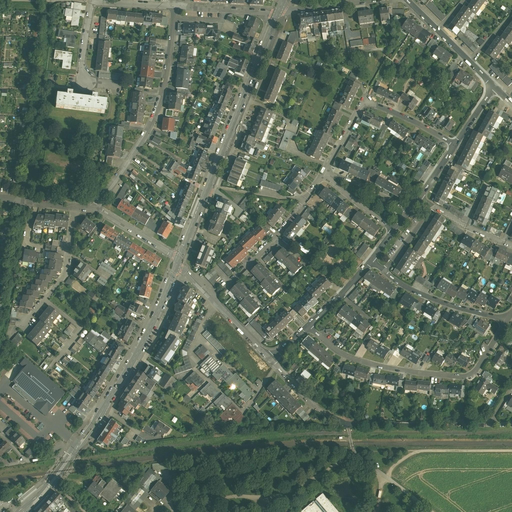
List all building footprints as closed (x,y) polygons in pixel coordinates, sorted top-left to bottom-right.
[(483,4),(477,0),(473,0),(471,4),(479,9),(483,4)] [(479,9),(471,4),(467,9),(472,13),(475,15),(479,9)] [(467,9),(464,7),(461,11),(469,17),(472,13),(467,9)] [(71,25),(78,26),(80,10),(73,9),(73,10),(65,9),(64,17),(72,18),(71,25)] [(342,10),(334,11),(336,22),(339,21),(343,21),(342,10)] [(334,11),(327,12),(328,23),(333,22),(336,22),(334,11)] [(372,11),(358,13),(359,25),(374,23),(372,11)] [(469,17),(461,11),(458,16),(466,22),(469,17)] [(116,21),(117,13),(108,12),(107,18),(107,20),(116,21)] [(327,12),(319,14),(321,24),(326,23),(328,23),(327,12)] [(125,22),(126,14),(117,13),(116,21),(125,22)] [(134,23),(135,15),(126,14),(125,22),(134,23)] [(152,23),(153,15),(144,14),(144,16),(143,22),(152,23)] [(319,14),(312,15),(313,25),(321,24),(319,14)] [(143,22),(144,16),(135,15),(134,23),(143,24),(143,22)] [(162,17),(162,16),(153,15),(152,23),(161,24),(162,17)] [(312,15),(305,16),(306,26),(313,25),(312,15)] [(466,22),(458,16),(455,20),(463,26),(466,22)] [(251,18),(249,22),(247,29),(256,32),(260,22),(251,18)] [(408,20),(402,28),(407,32),(408,31),(410,33),(416,25),(414,23),(412,21),(411,22),(408,20)] [(463,26),(455,20),(451,25),(459,31),(463,26)] [(195,34),(195,25),(190,25),(190,24),(184,24),(184,32),(184,34),(187,34),(195,34)] [(206,26),(195,25),(195,34),(205,35),(206,26)] [(419,27),(416,25),(410,33),(410,34),(415,37),(415,36),(418,38),(423,30),(421,29),(422,28),(420,26),(419,27)] [(459,31),(451,25),(448,29),(456,35),(459,31)] [(217,26),(206,26),(205,35),(208,35),(208,37),(215,38),(215,34),(217,34),(217,31),(217,26)] [(247,29),(245,28),(242,36),(249,39),(253,40),(256,32),(247,29)] [(307,29),(299,30),(300,39),(308,38),(307,31),(307,29)] [(428,32),(426,31),(423,30),(418,38),(421,40),(420,41),(425,44),(431,36),(428,33),(428,32)] [(76,33),(59,31),(58,38),(67,39),(66,47),(74,48),(76,33)] [(296,33),(291,34),(287,44),(293,46),(295,40),(297,39),(296,33)] [(511,41),(511,38),(504,33),(500,39),(507,44),(509,45),(511,41)] [(246,41),(239,38),(239,37),(234,35),(232,39),(235,41),(246,45),(254,49),(257,42),(253,40),(249,39),(247,42),(245,42),(246,41)] [(500,39),(498,37),(493,43),(503,49),(507,44),(500,39)] [(99,42),(98,51),(107,52),(107,48),(109,48),(109,44),(99,42)] [(287,44),(284,43),(277,60),(286,64),(293,46),(287,44)] [(503,49),(493,43),(489,48),(499,55),(503,49)] [(254,49),(246,45),(245,49),(239,47),(237,51),(251,56),(254,49)] [(185,47),(183,47),(182,55),(192,56),(193,48),(185,47)] [(446,52),(439,47),(434,54),(441,59),(446,52)] [(499,55),(489,48),(485,54),(493,60),(495,60),(499,55)] [(72,54),(55,51),(54,59),(65,61),(64,65),(70,66),(72,54)] [(98,51),(97,61),(106,62),(107,63),(108,58),(106,58),(107,52),(98,51)] [(446,52),(441,59),(448,64),(453,57),(446,52)] [(192,56),(182,55),(181,64),(184,64),(191,65),(191,63),(192,63),(193,59),(191,59),(192,56)] [(240,60),(239,64),(230,60),(228,63),(246,70),(249,63),(240,60)] [(97,61),(95,71),(99,72),(102,72),(105,72),(106,73),(107,67),(105,67),(106,62),(97,61)] [(224,65),(219,63),(216,68),(217,68),(219,69),(225,73),(228,67),(227,67),(227,66),(224,65)] [(235,69),(236,70),(235,73),(243,77),(246,70),(228,63),(227,66),(227,67),(228,67),(234,70),(235,69)] [(225,73),(219,69),(217,74),(217,75),(216,77),(222,80),(226,73),(225,73)] [(286,74),(277,70),(276,74),(272,83),(271,86),(280,89),(282,86),(280,85),(283,78),(285,78),(286,74)] [(467,75),(461,71),(454,82),(460,86),(462,83),(467,75)] [(474,80),(467,75),(462,83),(469,87),(474,80)] [(142,88),(151,90),(152,79),(140,78),(139,88),(142,88)] [(360,86),(350,81),(339,104),(341,105),(349,109),(360,86)] [(220,89),(221,90),(223,91),(231,94),(232,92),(231,92),(233,88),(226,84),(224,87),(221,85),(220,86),(217,84),(216,87),(220,89)] [(280,89),(271,86),(270,88),(270,89),(266,98),(265,101),(274,105),(276,101),(274,100),(277,93),(279,93),(280,89)] [(388,91),(383,89),(379,88),(376,93),(385,98),(388,92),(388,91)] [(217,96),(220,97),(228,101),(231,94),(223,91),(221,90),(220,89),(217,96)] [(67,94),(67,98),(57,96),(55,108),(80,111),(81,99),(71,98),(72,95),(72,90),(68,90),(67,94)] [(392,93),(388,92),(385,98),(394,102),(397,95),(392,93)] [(106,102),(96,101),(97,98),(96,98),(97,93),(92,93),(92,97),(91,100),(81,99),(80,111),(105,114),(106,102)] [(144,105),(145,95),(141,94),(135,94),(133,93),(132,103),(144,105)] [(176,95),(170,95),(169,104),(180,106),(181,106),(182,97),(183,96),(176,95)] [(220,97),(218,103),(215,101),(214,103),(216,104),(218,105),(225,108),(228,101),(220,97)] [(417,101),(410,97),(406,103),(404,105),(412,110),(415,105),(414,104),(417,101)] [(143,115),(144,105),(132,103),(131,113),(143,115)] [(225,108),(218,105),(216,104),(215,106),(213,105),(212,109),(214,110),(215,111),(223,114),(225,108)] [(428,108),(423,116),(430,121),(433,116),(432,115),(434,112),(428,108)] [(273,114),(261,109),(259,114),(271,119),(273,114)] [(214,110),(212,115),(209,114),(208,116),(220,120),(223,114),(215,111),(214,110)] [(338,112),(333,110),(333,111),(322,133),(330,137),(331,138),(342,115),(338,112)] [(487,117),(496,122),(500,124),(503,119),(500,117),(498,116),(495,114),(493,113),(490,111),(487,117)] [(374,116),(368,113),(365,112),(362,120),(367,123),(368,121),(371,123),(374,116)] [(141,125),(143,115),(131,113),(130,123),(141,125)] [(271,119),(259,114),(258,119),(269,123),(271,119)] [(220,120),(208,116),(208,117),(211,118),(209,122),(218,126),(220,120)] [(380,119),(374,116),(371,123),(374,124),(374,126),(379,128),(383,120),(380,119)] [(453,123),(443,116),(439,121),(442,123),(440,126),(449,131),(452,127),(451,126),(453,123)] [(496,122),(487,117),(484,122),(492,127),(496,122)] [(269,123),(258,119),(256,123),(267,128),(269,123)] [(395,122),(393,120),(388,128),(393,131),(394,130),(397,132),(401,126),(395,122)] [(218,126),(209,122),(208,126),(204,125),(204,126),(216,131),(218,126)] [(492,127),(484,122),(480,128),(489,133),(492,127)] [(267,128),(256,123),(254,128),(265,133),(267,128)] [(216,131),(204,126),(203,128),(206,129),(204,135),(209,137),(213,139),(213,138),(216,131)] [(388,127),(385,126),(382,131),(379,137),(382,139),(388,127)] [(407,130),(401,126),(397,132),(400,134),(399,135),(404,138),(409,131),(407,130)] [(123,129),(111,127),(110,137),(122,139),(123,129)] [(265,133),(254,128),(252,133),(263,137),(265,133)] [(489,133),(480,128),(477,133),(483,136),(486,138),(489,133)] [(477,133),(474,131),(471,137),(480,142),(483,136),(477,133)] [(322,133),(320,132),(319,136),(318,135),(316,138),(327,143),(330,137),(322,133)] [(263,137),(252,133),(250,138),(255,140),(261,142),(263,137)] [(419,134),(414,142),(419,145),(420,144),(423,146),(427,140),(421,136),(422,136),(419,134)] [(208,138),(208,140),(198,136),(197,139),(215,147),(218,140),(213,138),(213,139),(209,137),(208,138)] [(252,147),(256,148),(259,150),(263,151),(264,148),(256,144),(254,143),(255,140),(250,138),(247,136),(244,143),(252,147)] [(120,149),(122,139),(110,137),(108,147),(120,149)] [(161,140),(154,137),(152,142),(158,145),(161,140)] [(480,142),(471,137),(468,143),(477,147),(480,142)] [(327,143),(316,138),(315,140),(316,141),(315,144),(324,149),(327,143)] [(215,147),(197,139),(195,142),(196,142),(203,145),(204,145),(206,145),(204,149),(213,153),(215,147)] [(433,144),(427,140),(423,146),(426,148),(426,149),(430,153),(435,145),(433,143),(433,144)] [(252,147),(244,143),(241,151),(249,154),(252,147)] [(477,147),(468,143),(465,148),(474,153),(477,147)] [(324,149),(315,144),(313,147),(312,147),(311,149),(322,154),(324,149)] [(119,159),(120,149),(108,147),(107,157),(113,158),(119,159)] [(195,151),(198,152),(196,158),(204,161),(207,154),(199,150),(195,148),(194,150),(195,151)] [(474,153),(465,148),(462,154),(471,159),(474,153)] [(322,154),(311,149),(309,152),(311,153),(309,156),(319,161),(322,154)] [(471,159),(462,154),(460,160),(469,164),(471,159)] [(204,161),(196,158),(193,165),(201,169),(203,165),(202,165),(204,161)] [(247,163),(237,159),(235,165),(244,169),(247,163)] [(469,164),(460,160),(457,165),(462,168),(466,170),(469,164)] [(511,164),(506,160),(502,166),(506,168),(507,167),(509,169),(511,164)] [(172,161),(166,170),(169,172),(172,174),(178,165),(172,161)] [(352,165),(342,161),(339,169),(348,173),(352,165)] [(190,172),(198,176),(201,169),(193,165),(193,166),(192,169),(188,167),(186,166),(186,167),(184,169),(187,171),(190,172)] [(244,169),(235,165),(232,171),(242,175),(244,169)] [(361,169),(352,165),(348,173),(357,178),(361,169)] [(453,167),(452,166),(450,170),(459,174),(461,171),(453,167)] [(511,170),(509,169),(507,167),(506,168),(504,171),(503,170),(500,175),(506,179),(505,180),(511,184),(511,182),(511,170)] [(166,170),(164,169),(161,174),(165,177),(169,172),(166,170)] [(303,172),(299,169),(294,174),(294,175),(302,181),(306,175),(307,175),(303,172)] [(370,173),(361,169),(357,178),(366,182),(370,173)] [(382,172),(377,169),(373,177),(372,181),(376,183),(379,177),(382,172)] [(459,174),(450,170),(447,175),(456,179),(461,181),(463,176),(459,174)] [(190,172),(187,171),(186,173),(189,174),(187,179),(195,183),(198,176),(190,172)] [(242,175),(232,171),(230,177),(240,181),(242,175)] [(302,181),(294,175),(290,179),(298,186),(302,181)] [(456,179),(447,175),(445,179),(453,183),(456,179)] [(240,181),(230,177),(228,183),(237,187),(240,181)] [(379,177),(376,183),(375,184),(384,190),(388,182),(379,177)] [(298,186),(290,179),(286,184),(290,188),(294,191),(298,186)] [(453,183),(445,179),(443,184),(451,188),(453,183)] [(397,187),(388,182),(384,190),(392,194),(397,187)] [(130,186),(125,183),(113,204),(118,207),(121,201),(130,186)] [(194,187),(186,183),(184,189),(181,188),(181,190),(183,191),(191,194),(194,187)] [(451,188),(443,184),(440,189),(448,193),(451,188)] [(405,192),(397,187),(392,194),(401,199),(405,192)] [(325,188),(319,196),(322,198),(323,197),(326,200),(332,193),(325,188)] [(483,197),(491,201),(496,203),(500,194),(487,188),(483,197)] [(448,193),(440,189),(438,193),(446,198),(448,193)] [(191,194),(183,191),(181,195),(179,194),(178,196),(181,197),(188,200),(191,194)] [(326,200),(325,201),(328,203),(329,202),(332,205),(337,198),(332,193),(326,200)] [(446,198),(438,193),(435,198),(436,199),(444,202),(446,198)] [(188,200),(181,197),(179,202),(176,201),(176,202),(178,203),(186,206),(188,200)] [(491,201),(483,197),(480,203),(488,207),(491,201)] [(246,198),(239,206),(245,211),(252,202),(247,199),(246,198)] [(343,203),(337,198),(332,205),(331,206),(334,208),(334,207),(338,209),(343,203)] [(226,201),(222,199),(220,204),(218,204),(217,208),(218,209),(217,213),(226,217),(227,217),(231,206),(228,204),(228,203),(226,202),(226,201)] [(135,209),(121,201),(118,207),(117,209),(131,217),(135,209)] [(186,206),(178,203),(176,208),(175,207),(174,209),(176,210),(183,213),(186,206)] [(349,208),(343,203),(338,209),(337,211),(339,212),(340,212),(343,215),(348,209),(349,208)] [(488,207),(480,203),(478,209),(486,212),(488,207)] [(279,206),(276,209),(275,208),(274,211),(275,211),(281,217),(286,211),(279,206)] [(149,218),(135,209),(131,217),(145,226),(145,225),(148,220),(149,218)] [(343,215),(347,219),(348,218),(352,212),(348,209),(343,215)] [(486,212),(478,209),(475,215),(483,218),(486,212)] [(183,213),(176,210),(173,215),(177,218),(181,220),(182,217),(183,213)] [(281,217),(275,211),(272,215),(271,214),(269,216),(270,217),(277,222),(281,217)] [(167,214),(175,222),(174,225),(182,228),(185,222),(181,220),(177,218),(173,215),(169,212),(167,214)] [(356,215),(352,212),(348,218),(352,221),(353,220),(356,215)] [(226,217),(217,213),(209,232),(218,236),(226,217)] [(365,218),(358,213),(356,215),(353,220),(356,222),(355,223),(359,226),(360,225),(365,218)] [(446,220),(437,214),(434,219),(442,225),(443,223),(444,223),(446,220)] [(483,218),(475,215),(473,220),(481,224),(483,218)] [(38,216),(37,216),(37,219),(36,219),(33,227),(43,229),(43,227),(44,217),(38,216)] [(68,217),(61,216),(60,228),(67,229),(68,217)] [(300,218),(299,216),(294,223),(300,228),(303,224),(304,225),(306,222),(300,218)] [(277,222),(270,217),(268,220),(267,219),(265,222),(271,227),(272,228),(277,222)] [(373,224),(365,218),(360,225),(363,227),(362,228),(366,232),(373,224)] [(96,227),(85,219),(80,227),(90,234),(92,232),(95,227),(96,227)] [(442,225),(434,219),(430,225),(441,232),(445,227),(442,225)] [(158,226),(148,220),(145,225),(155,231),(158,226)] [(173,227),(164,222),(157,234),(166,239),(169,233),(170,231),(173,227)] [(271,227),(265,222),(262,225),(269,230),(271,227)] [(260,227),(267,234),(270,231),(269,230),(262,225),(259,223),(258,225),(260,227)] [(300,228),(294,223),(289,229),(295,234),(298,231),(299,232),(301,229),(300,228)] [(380,229),(373,224),(366,232),(371,235),(371,234),(375,236),(380,229)] [(441,232),(430,225),(427,230),(438,237),(438,238),(442,232),(441,232)] [(119,234),(105,226),(100,234),(114,242),(118,236),(119,234)] [(267,234),(260,227),(256,231),(263,239),(268,235),(267,234)] [(295,234),(289,229),(283,235),(285,237),(290,241),(293,237),(294,238),(296,235),(295,234)] [(438,237),(427,230),(423,235),(431,240),(434,242),(438,237)] [(263,239),(256,231),(252,234),(259,241),(260,242),(263,239)] [(259,241),(252,234),(251,233),(247,237),(255,245),(259,241)] [(431,240),(423,235),(420,241),(427,245),(431,240)] [(471,238),(466,235),(461,244),(459,247),(464,250),(471,238)] [(118,236),(114,242),(113,243),(127,252),(132,244),(118,236)] [(255,245),(247,237),(243,240),(251,249),(255,245)] [(471,238),(464,250),(469,253),(471,250),(476,241),(471,238)] [(251,249),(243,240),(239,244),(241,246),(247,252),(251,249)] [(427,245),(420,241),(413,251),(418,255),(421,257),(428,246),(427,245)] [(480,244),(476,241),(471,250),(475,252),(480,244)] [(146,253),(132,244),(127,252),(141,261),(142,259),(146,253)] [(485,247),(480,244),(475,252),(480,255),(485,247)] [(213,251),(202,246),(195,265),(206,270),(213,251)] [(247,252),(241,246),(237,250),(245,258),(249,254),(247,252)] [(490,250),(485,247),(480,255),(485,258),(490,250)] [(490,250),(485,258),(489,261),(492,254),(494,250),(491,248),(490,250)] [(275,256),(275,257),(278,261),(287,253),(283,249),(282,250),(280,252),(278,254),(275,256)] [(409,249),(403,259),(411,265),(415,259),(418,255),(413,251),(409,249)] [(505,252),(499,249),(496,256),(495,258),(495,259),(501,261),(505,252)] [(245,258),(237,250),(233,253),(241,262),(245,258)] [(161,260),(147,251),(146,253),(142,259),(156,268),(161,260)] [(511,255),(505,252),(501,261),(506,264),(511,255)] [(241,262),(233,253),(229,257),(237,265),(241,262)] [(287,253),(278,261),(282,264),(283,264),(290,257),(287,253)] [(290,257),(283,264),(287,267),(295,259),(291,256),(290,257)] [(237,265),(229,257),(225,261),(227,263),(232,268),(233,269),(237,265)] [(295,259),(287,267),(291,271),(299,263),(295,259)] [(411,265),(403,259),(396,269),(400,272),(405,275),(408,277),(414,267),(411,265)] [(91,271),(80,262),(76,268),(77,269),(76,271),(75,270),(73,273),(74,273),(72,276),(82,283),(91,271)] [(116,271),(102,262),(99,267),(113,276),(116,271)] [(299,263),(291,271),(294,275),(303,267),(299,263)] [(263,268),(259,264),(254,269),(251,272),(254,276),(263,268)] [(263,268),(254,276),(258,280),(266,272),(263,268)] [(373,285),(367,281),(373,273),(370,271),(364,278),(365,279),(364,280),(365,281),(363,283),(368,287),(369,285),(371,287),(373,285)] [(266,272),(258,280),(262,284),(269,277),(270,276),(266,272)] [(210,275),(208,273),(204,277),(216,289),(220,285),(216,281),(214,279),(212,277),(210,275)] [(379,277),(373,273),(367,281),(373,285),(379,277)] [(153,276),(145,274),(141,287),(149,289),(151,284),(152,281),(153,276)] [(107,282),(100,277),(97,282),(103,286),(107,282)] [(269,277),(262,284),(261,285),(265,289),(273,281),(269,277)] [(324,277),(319,282),(326,290),(332,285),(324,277)] [(385,281),(379,277),(373,285),(379,289),(385,281)] [(273,281),(265,289),(268,292),(276,285),(273,281)] [(390,285),(385,281),(379,289),(384,293),(390,285)] [(450,287),(441,281),(437,288),(446,294),(450,287)] [(326,290),(319,282),(314,287),(321,295),(326,290)] [(239,283),(230,291),(234,295),(243,287),(239,283)] [(276,285),(268,292),(272,296),(280,289),(276,285)] [(390,285),(384,293),(390,297),(396,289),(390,285)] [(149,289),(141,287),(139,297),(148,299),(151,289),(149,289)] [(187,287),(181,289),(179,293),(181,294),(179,298),(179,297),(177,298),(176,300),(177,301),(179,302),(190,309),(194,303),(190,301),(194,294),(191,292),(192,290),(187,287)] [(243,287),(234,295),(238,299),(246,291),(243,287)] [(321,295),(314,287),(308,292),(310,295),(316,300),(321,295)] [(458,292),(450,287),(446,294),(454,299),(456,296),(458,292)] [(469,295),(460,289),(458,292),(456,296),(464,302),(466,299),(469,295)] [(246,291),(238,299),(242,303),(249,296),(250,295),(246,291)] [(479,297),(470,292),(469,295),(466,299),(474,305),(476,302),(479,297)] [(316,300),(310,295),(305,300),(313,307),(318,302),(316,300)] [(415,301),(405,295),(400,304),(410,310),(410,309),(415,301)] [(489,300),(480,295),(479,297),(476,302),(484,307),(486,305),(489,300)] [(249,296),(242,303),(241,304),(244,308),(253,300),(249,296)] [(496,300),(491,296),(489,300),(486,305),(494,310),(499,303),(495,301),(496,300)] [(253,300),(244,308),(248,312),(256,304),(253,300)] [(313,307),(305,300),(300,304),(307,312),(313,307)] [(419,303),(415,301),(410,309),(414,311),(419,303)] [(126,309),(119,305),(115,302),(113,305),(117,308),(124,313),(126,309)] [(190,309),(179,302),(178,305),(176,304),(175,306),(175,308),(174,311),(174,312),(176,313),(186,318),(190,309)] [(144,309),(134,304),(133,308),(130,306),(128,310),(131,312),(140,316),(144,309)] [(260,308),(256,304),(248,312),(252,316),(260,308)] [(307,312),(300,304),(295,309),(295,310),(298,313),(302,317),(307,312)] [(434,308),(430,305),(429,305),(424,313),(433,318),(433,319),(437,313),(438,311),(434,308)] [(351,311),(345,306),(337,316),(343,321),(345,318),(351,311)] [(59,315),(50,307),(46,311),(55,319),(59,315)] [(129,316),(124,313),(117,308),(115,310),(114,311),(121,317),(126,320),(129,316)] [(55,319),(46,311),(42,315),(52,323),(55,319)] [(289,314),(286,311),(281,316),(288,324),(294,319),(293,318),(289,314)] [(358,316),(351,311),(345,318),(351,324),(358,316)] [(442,318),(447,321),(451,315),(446,312),(442,318)] [(186,318),(176,313),(172,322),(183,327),(187,318),(186,318)] [(437,313),(433,319),(433,318),(432,320),(436,323),(440,316),(437,313)] [(243,337),(221,314),(215,320),(237,343),(243,337)] [(464,319),(455,314),(449,323),(459,328),(463,321),(464,320),(464,319)] [(52,323),(42,315),(39,320),(41,321),(48,328),(52,323)] [(288,324),(281,316),(275,321),(283,329),(288,324)] [(358,316),(351,324),(358,329),(364,321),(358,316)] [(136,325),(128,320),(124,326),(133,330),(136,325)] [(48,328),(41,321),(37,326),(47,333),(50,329),(48,328)] [(275,321),(270,326),(278,334),(283,329),(275,321)] [(364,321),(358,329),(364,334),(370,326),(364,321)] [(490,326),(480,321),(479,322),(476,328),(481,331),(480,333),(484,335),(490,326)] [(183,327),(172,322),(168,331),(179,336),(183,327)] [(75,328),(71,324),(67,329),(71,332),(75,328)] [(47,333),(37,326),(34,330),(43,338),(47,333)] [(133,330),(124,326),(123,328),(122,327),(120,331),(130,336),(133,330)] [(278,334),(270,326),(265,331),(266,332),(268,335),(272,339),(278,334)] [(358,329),(355,332),(362,337),(364,334),(358,329)] [(43,338),(34,330),(30,334),(40,342),(43,338)] [(111,337),(104,331),(102,333),(106,336),(107,337),(106,338),(109,340),(111,337)] [(130,336),(120,331),(117,335),(119,336),(118,339),(126,343),(130,336)] [(162,347),(173,354),(181,342),(177,340),(179,336),(168,331),(165,338),(167,339),(165,341),(166,341),(162,347)] [(98,339),(90,333),(84,341),(85,342),(103,356),(105,353),(106,353),(105,353),(103,351),(107,346),(98,339)] [(40,342),(30,334),(27,338),(36,346),(40,342)] [(20,341),(15,337),(11,342),(15,346),(20,341)] [(309,338),(303,344),(310,350),(316,343),(309,338)] [(187,340),(182,351),(187,353),(192,342),(187,340)] [(376,345),(370,341),(367,347),(368,348),(367,349),(371,351),(371,352),(375,354),(380,346),(376,344),(376,345)] [(116,343),(112,350),(120,355),(124,348),(116,343)] [(322,349),(316,343),(310,350),(317,356),(322,349)] [(266,373),(272,367),(249,344),(243,349),(266,373)] [(405,348),(405,347),(401,353),(400,355),(405,357),(405,358),(408,360),(413,352),(414,350),(407,345),(405,348)] [(389,352),(385,350),(385,349),(380,346),(375,354),(379,357),(379,356),(384,359),(389,352)] [(507,350),(501,346),(498,351),(499,352),(504,355),(507,350)] [(175,355),(173,354),(162,347),(155,358),(165,365),(167,363),(168,364),(175,355)] [(329,355),(322,349),(317,356),(324,362),(329,355)] [(112,350),(107,359),(115,363),(120,355),(112,350)] [(421,357),(413,352),(408,360),(412,362),(416,365),(421,357)] [(504,355),(499,352),(493,363),(500,367),(503,361),(507,364),(511,367),(511,365),(511,360),(507,357),(504,355)] [(436,354),(432,361),(441,367),(444,362),(445,360),(442,358),(436,354)] [(458,360),(448,354),(445,360),(444,362),(453,367),(456,362),(458,360)] [(187,355),(182,357),(185,366),(173,370),(175,375),(192,369),(187,355)] [(336,361),(329,355),(324,362),(331,368),(336,361)] [(470,361),(461,355),(458,360),(456,362),(466,368),(470,361)] [(210,357),(200,366),(205,371),(208,368),(214,373),(220,367),(210,357)] [(65,394),(25,359),(24,359),(21,363),(26,367),(13,381),(16,384),(45,410),(44,411),(47,413),(48,412),(48,413),(65,394)] [(115,363),(107,359),(103,365),(111,369),(115,363)] [(111,369),(103,365),(99,371),(107,376),(111,369)] [(214,373),(212,375),(217,380),(221,376),(227,382),(233,376),(222,365),(220,367),(214,373)] [(357,369),(345,365),(342,374),(348,376),(349,375),(354,377),(355,376),(357,369)] [(148,366),(143,375),(147,378),(152,381),(153,379),(157,372),(148,366)] [(369,372),(357,368),(357,369),(355,376),(361,378),(361,377),(367,379),(369,374),(369,372)] [(311,376),(305,370),(300,376),(307,381),(311,376)] [(107,376),(99,371),(96,377),(104,381),(107,376)] [(143,375),(138,372),(133,379),(141,384),(145,379),(146,380),(147,378),(143,375)] [(203,382),(194,372),(185,380),(188,384),(191,381),(198,388),(203,382)] [(176,381),(166,374),(162,380),(163,381),(171,387),(176,381)] [(244,384),(235,374),(233,376),(227,382),(226,383),(229,386),(232,384),(238,390),(244,384)] [(387,377),(374,375),(373,384),(382,386),(382,384),(385,385),(386,385),(387,377)] [(400,378),(387,376),(387,377),(386,385),(392,386),(392,385),(398,386),(399,381),(400,378)] [(104,381),(96,377),(92,383),(100,388),(104,381)] [(152,381),(147,378),(146,380),(145,381),(153,387),(155,383),(152,381)] [(141,384),(133,379),(129,385),(137,391),(138,391),(139,389),(138,388),(141,384)] [(490,384),(482,379),(475,391),(482,396),(486,389),(489,391),(488,392),(490,393),(490,392),(495,395),(498,389),(490,384)] [(171,387),(163,381),(160,386),(168,392),(171,387)] [(276,381),(267,389),(274,396),(282,388),(276,381)] [(431,383),(418,381),(418,383),(417,390),(424,391),(424,390),(430,391),(431,383)] [(418,383),(405,382),(405,387),(404,390),(405,390),(410,391),(411,390),(417,391),(417,390),(418,383)] [(100,388),(92,383),(88,389),(96,394),(100,388)] [(209,383),(200,392),(203,395),(206,392),(213,399),(218,393),(209,383)] [(45,410),(16,384),(12,388),(27,401),(27,400),(41,412),(43,412),(44,411),(45,410)] [(254,394),(244,384),(238,390),(245,396),(242,399),(245,403),(254,394)] [(137,391),(129,385),(124,394),(131,399),(133,396),(137,391)] [(462,387),(449,385),(449,387),(448,394),(455,395),(455,394),(461,394),(461,392),(462,387)] [(449,387),(436,386),(436,392),(436,394),(442,395),(442,394),(448,394),(449,387)] [(79,390),(76,387),(72,391),(81,397),(83,393),(81,392),(79,390)] [(83,393),(85,394),(92,399),(96,394),(88,389),(86,393),(85,392),(85,391),(80,388),(79,390),(81,392),(83,393)] [(145,391),(140,388),(139,389),(138,391),(143,395),(146,397),(148,394),(145,391)] [(282,388),(274,396),(280,402),(289,394),(282,388)] [(80,398),(72,392),(70,394),(78,401),(80,398)] [(92,399),(85,394),(83,393),(81,397),(80,398),(78,401),(77,402),(86,408),(92,399)] [(131,399),(124,394),(120,399),(122,401),(127,404),(128,402),(131,399)] [(222,394),(213,403),(217,406),(220,403),(226,410),(232,404),(222,394)] [(295,401),(289,394),(280,402),(286,409),(287,408),(295,401)] [(187,395),(180,401),(186,405),(191,400),(187,395)] [(82,414),(86,408),(77,402),(76,401),(72,407),(77,410),(82,414)] [(127,404),(122,401),(118,406),(120,407),(118,411),(123,415),(125,417),(126,415),(128,413),(130,414),(133,409),(127,404)] [(295,401),(287,408),(290,411),(289,411),(293,416),(296,413),(301,408),(301,407),(295,401)] [(137,406),(131,402),(130,403),(128,402),(127,404),(133,409),(135,410),(137,406)] [(241,414),(232,404),(226,410),(219,417),(222,420),(226,420),(230,416),(235,421),(241,415),(241,414)] [(241,415),(235,421),(239,425),(244,417),(241,415)] [(116,424),(110,420),(105,429),(106,429),(106,430),(105,430),(103,432),(104,433),(103,433),(102,433),(97,441),(101,444),(102,442),(104,443),(104,444),(107,447),(109,444),(111,445),(113,442),(114,442),(118,435),(119,432),(118,431),(120,428),(115,425),(116,424)] [(169,430),(160,423),(155,430),(156,432),(162,436),(165,433),(166,434),(169,430)] [(150,429),(145,425),(142,430),(147,434),(150,429)] [(11,428),(5,434),(11,439),(16,433),(11,428)] [(155,430),(151,428),(150,429),(147,434),(152,437),(156,432),(155,430)] [(25,441),(16,433),(11,439),(19,447),(25,441)] [(5,442),(0,446),(0,454),(9,446),(5,442)] [(9,446),(0,454),(0,455),(2,458),(12,449),(9,446)] [(35,451),(31,447),(25,453),(29,457),(35,451)] [(150,469),(137,485),(149,494),(158,483),(161,479),(150,469)] [(168,482),(162,478),(161,479),(158,483),(164,487),(168,482)] [(112,479),(107,485),(108,485),(103,490),(99,495),(110,503),(122,487),(112,479)] [(102,480),(98,485),(103,490),(108,485),(107,485),(102,480)] [(94,482),(87,491),(97,498),(99,495),(103,490),(98,485),(94,482)] [(158,483),(149,494),(159,502),(168,491),(164,487),(158,483)] [(137,485),(123,502),(127,505),(135,511),(149,494),(137,485)] [(56,493),(49,500),(56,506),(60,502),(63,499),(56,493)] [(338,511),(323,494),(301,511),(338,511)] [(56,506),(49,500),(45,505),(52,511),(54,509),(56,506)] [(63,511),(67,508),(60,502),(56,506),(58,508),(61,510),(62,511),(63,511)]
